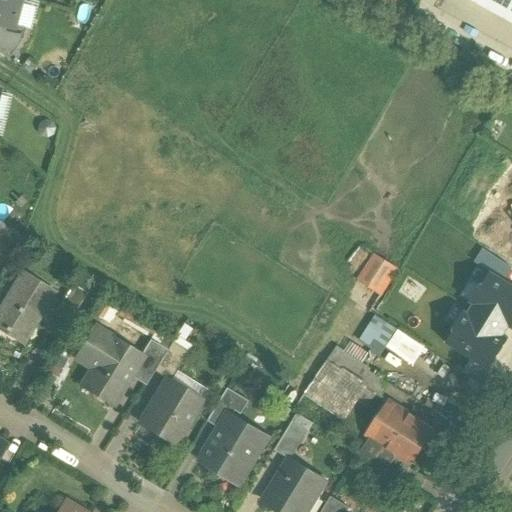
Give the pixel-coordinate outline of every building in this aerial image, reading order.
[(16,0),(0,0),(0,20),(10,23),(16,0)] [(511,0),(473,0),(511,21),(511,0)] [(0,254),(11,257),(23,238),(0,222),(0,254)] [(380,297),(398,270),(371,253),(354,280),(380,297)] [(511,303),(511,285),(480,270),(451,323),(492,343),(511,303)] [(54,292),(23,273),(0,309),(0,324),(25,340),(54,292)] [(383,346),(413,365),(424,347),(372,314),(356,340),(378,354),(383,346)] [(110,339),(92,327),(74,358),(92,369),(81,387),(111,405),(129,376),(141,355),(140,354),(111,337),(110,339)] [(140,354),(141,355),(129,376),(145,386),(153,372),(166,351),(148,340),(140,354)] [(153,372),(165,380),(169,382),(188,352),(171,342),(166,351),(153,372)] [(332,346),(302,395),(343,421),(362,389),(377,398),(388,380),(332,346)] [(169,382),(165,380),(139,424),(140,424),(133,436),(149,446),(156,435),(174,445),(201,401),(169,382)] [(218,428),(227,413),(238,419),(249,401),(228,389),(208,422),(218,428)] [(439,429),(387,398),(370,426),(421,457),(439,429)] [(238,419),(227,413),(218,428),(199,460),(239,484),(268,438),(238,419)] [(274,451),(289,460),(290,460),(308,430),(292,421),(274,451)] [(421,457),(370,426),(352,453),(402,486),(421,457)] [(290,460),(289,460),(264,500),(282,511),(305,511),(324,482),(290,460)] [(85,511),(57,494),(46,511),(85,511)] [(321,511),(346,511),(349,508),(330,497),(321,511)]
